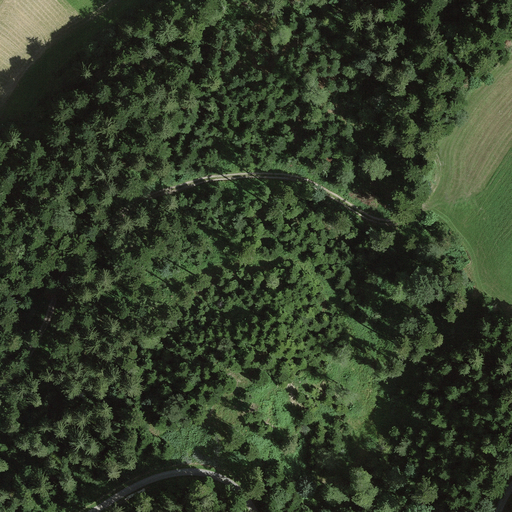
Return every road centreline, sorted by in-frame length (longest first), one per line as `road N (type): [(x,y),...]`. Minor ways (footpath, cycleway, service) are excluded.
road 1 (track): [(425,0),(407,35),(406,59),(439,169),(416,212),(381,221),(285,177),(216,179),(148,198),(90,238)]
road 2 (track): [(49,315),(95,292),(285,258),(317,277),(357,354)]
road 3 (track): [(0,225),(49,218),(90,238),(60,283),(34,347),(0,390)]
road 4 (track): [(94,511),(154,480),(195,472),(233,485),(254,511)]
